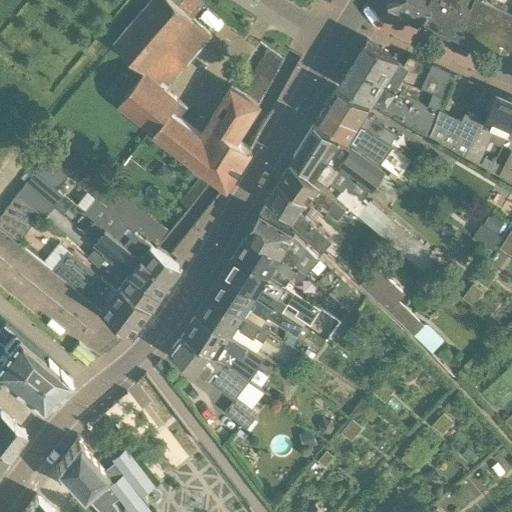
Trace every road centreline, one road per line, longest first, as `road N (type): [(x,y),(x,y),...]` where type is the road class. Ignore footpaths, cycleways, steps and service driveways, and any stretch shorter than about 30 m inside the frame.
road 1 (residential): [(332,49),(179,308),(69,416),(0,511)]
road 2 (track): [(319,72),(511,190)]
road 3 (residential): [(511,82),(353,15)]
